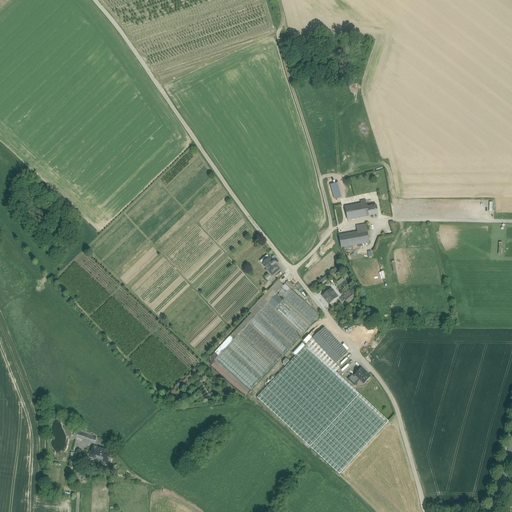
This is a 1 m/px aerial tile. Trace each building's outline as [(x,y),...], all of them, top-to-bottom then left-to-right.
[(339,183),(331,185),(335,200),(342,198),(339,183)] [(366,201),(360,202),(361,205),(354,206),(356,218),(364,217),(363,216),(368,215),(368,216),(378,214),(377,206),(367,208),(366,201)] [(354,206),(345,208),(347,220),(356,218),(354,206)] [(366,224),(356,226),(357,233),(339,236),(341,248),(369,243),(366,224)] [(270,258),(262,264),(270,273),(277,267),(270,258)] [(277,267),(270,273),(273,276),(280,270),(277,267)] [(321,279),(323,281),(336,269),(335,267),(321,279)] [(344,275),(335,283),(341,291),(351,284),(344,275)] [(294,287),(288,281),(285,284),(292,289),(294,287)] [(280,283),(211,357),(211,366),(245,395),(250,391),(215,359),(283,286),(280,283)] [(283,286),(215,359),(250,391),(319,316),(285,284),(283,286)] [(318,290),(322,296),(330,290),(325,284),(318,290)] [(294,287),(292,289),(304,301),(308,296),(302,290),(300,292),(294,287)] [(330,290),(322,296),(329,304),(337,297),(331,289),(330,290)] [(354,298),(349,291),(340,300),(342,303),(345,300),(348,304),(354,298)] [(320,323),(312,331),(316,335),(321,330),(324,327),(320,323)] [(345,356),(321,330),(316,335),(312,339),(336,364),(345,356)] [(307,344),(312,339),(308,335),(303,341),(307,344)] [(336,364),(312,339),(307,344),(305,346),(296,355),(257,398),(307,444),(356,391),(336,372),(339,368),(336,364)] [(301,343),(293,352),(296,355),(305,346),(301,343)] [(198,367),(169,394),(172,398),(201,371),(198,367)] [(361,368),(354,376),(352,375),(350,377),(357,383),(359,380),(364,384),(369,377),(369,376),(361,368)] [(357,383),(350,377),(348,379),(354,386),(357,383)] [(389,422),(356,391),(307,444),(339,475),(389,422)] [(82,433),(78,432),(77,438),(95,444),(96,438),(82,433)] [(102,449),(93,446),(92,452),(90,451),(88,455),(90,456),(90,457),(99,460),(102,449)] [(111,452),(102,449),(99,460),(107,463),(108,461),(110,462),(111,458),(109,457),(111,452)]
